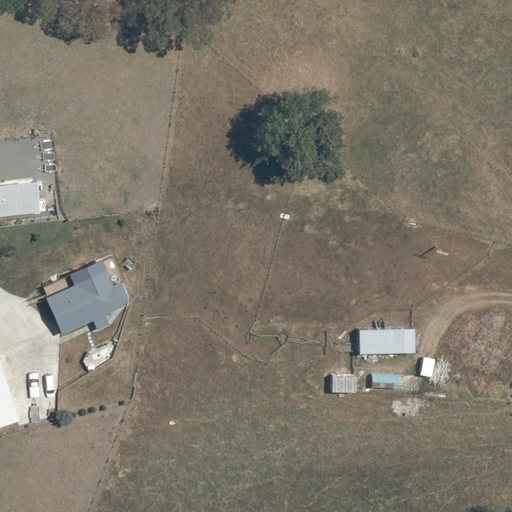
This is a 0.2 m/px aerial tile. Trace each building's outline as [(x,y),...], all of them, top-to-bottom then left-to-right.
[(0,187),(0,217),(41,214),(39,184),(0,187)] [(122,283),(114,287),(102,260),(71,273),(77,286),(48,298),(64,334),(95,321),(99,331),(111,326),(106,316),(131,305),(122,283)] [(404,350),(404,326),(349,325),(349,350),(404,350)] [(1,362),(0,362),(0,428),(20,422),(1,362)] [(350,374),(324,372),(323,389),(348,391),(350,374)]
